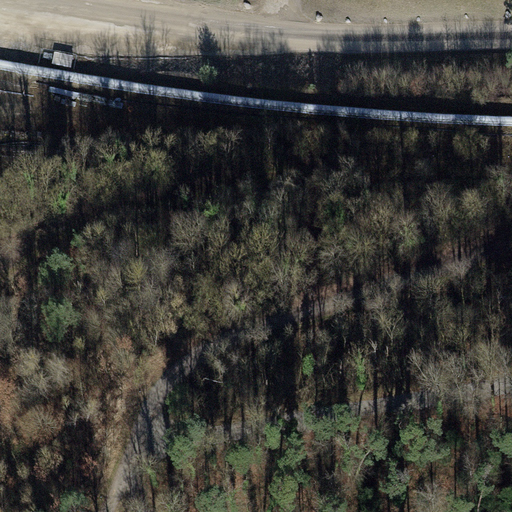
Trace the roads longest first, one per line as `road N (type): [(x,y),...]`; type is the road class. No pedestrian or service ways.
road 1 (track): [(511,169),(300,172),(177,189),(6,261),(0,271)]
road 2 (track): [(125,471),(168,382),(227,340),(511,240)]
road 3 (track): [(511,375),(177,442),(125,471)]
road 4 (track): [(279,35),(43,0)]
road 5 (track): [(511,35),(279,35)]
